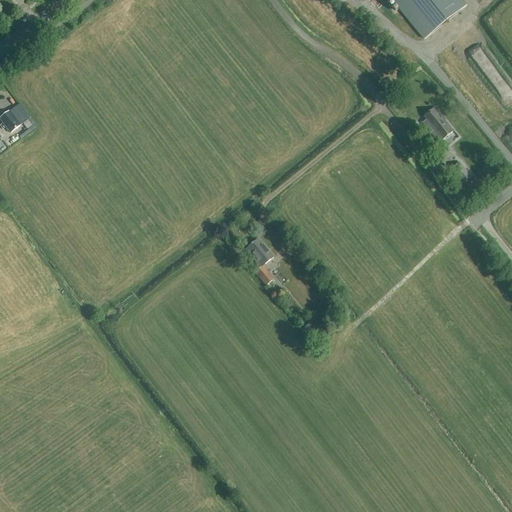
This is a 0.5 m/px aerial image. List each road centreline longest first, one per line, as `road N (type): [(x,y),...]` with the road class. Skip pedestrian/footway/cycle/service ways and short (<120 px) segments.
road 1 (unclassified): [(430,170),(347,65),(302,35),(273,0)]
road 2 (track): [(379,105),(258,207),(285,250)]
